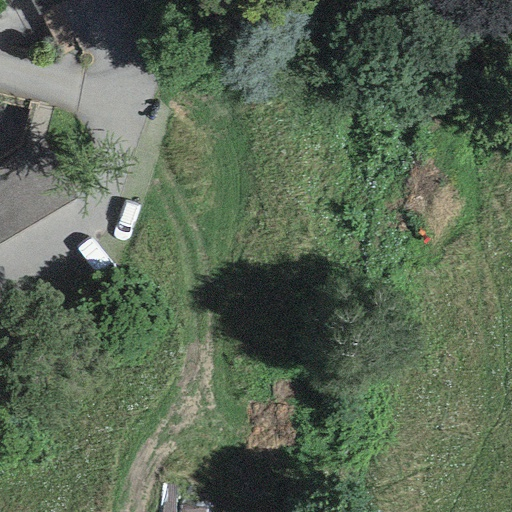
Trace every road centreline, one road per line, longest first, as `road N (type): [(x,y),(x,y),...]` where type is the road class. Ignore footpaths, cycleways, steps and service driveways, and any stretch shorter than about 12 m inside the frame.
road 1 (residential): [(232,0),(511,37)]
road 2 (residential): [(126,91),(129,156),(105,223),(83,245),(0,271)]
road 3 (residential): [(0,66),(126,91)]
